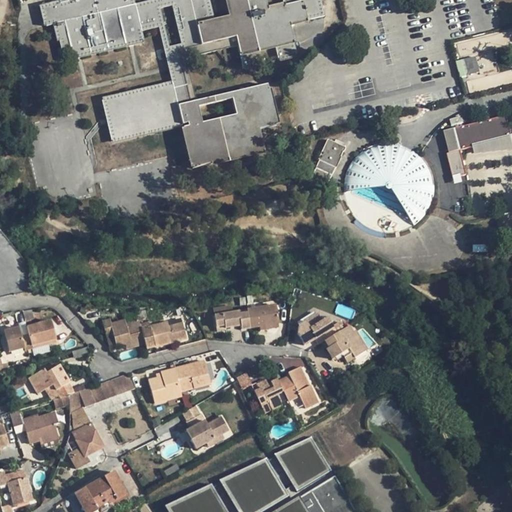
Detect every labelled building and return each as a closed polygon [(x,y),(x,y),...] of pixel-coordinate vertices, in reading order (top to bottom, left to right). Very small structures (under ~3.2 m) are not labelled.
[(260,131),(278,127),(267,85),(197,101),(187,58),(237,47),(242,69),(262,65),(260,52),(276,48),(279,61),(299,57),(291,25),(325,17),(320,0),(69,0),(70,0),(41,7),(46,26),(55,25),(64,60),(143,42),(140,32),(159,28),(173,85),(102,102),(111,142),(186,125),(187,128),(182,129),(192,169),(265,153),(260,131)] [(457,60),(459,76),(477,74),(475,57),(457,60)] [(507,117),(443,128),(453,183),(465,181),(458,145),(510,136),(511,145),(511,130),(509,131),(507,117)] [(339,149),(343,151),(344,152),(346,148),(327,140),(318,160),(320,160),(310,182),(325,189),(335,167),(337,168),(342,158),(341,157),(336,155),(339,149)] [(347,170),(345,176),(343,184),(343,190),(344,197),(346,205),(351,214),(357,221),(366,227),(375,231),(385,233),(393,233),(400,231),(409,228),(416,224),(422,218),(426,213),(430,204),(432,197),(433,189),(432,182),(431,176),(428,168),(425,162),(420,157),(416,153),(408,148),(403,146),(397,144),(390,144),(384,144),(379,144),(372,146),(362,152),(358,155),(353,160),(350,164),(347,170)] [(246,311),(257,328),(258,327),(276,324),(278,324),(275,306),(246,311)] [(213,310),(214,317),(232,314),(230,307),(213,310)] [(24,317),(27,321),(34,319),(32,311),(23,312),(24,317)] [(232,314),(214,317),(216,328),(224,327),(224,329),(240,326),(241,331),(250,329),(246,311),(232,314)] [(246,311),(250,329),(257,328),(246,311)] [(335,335),(331,328),(326,319),(321,321),(317,314),(299,325),(297,334),(304,346),(314,340),(318,338),(321,343),(335,335)] [(42,342),(48,341),(56,339),(50,317),(29,323),(42,342)] [(104,337),(112,335),(109,325),(108,320),(100,322),(104,337)] [(123,322),(109,325),(112,335),(115,348),(124,346),(129,344),(130,348),(144,345),(139,326),(138,323),(124,326),(123,322)] [(9,347),(24,344),(21,333),(18,323),(3,327),(9,347)] [(32,345),(42,342),(29,323),(26,324),(28,331),(32,345)] [(339,323),(331,328),(335,335),(343,330),(339,323)] [(145,348),(154,346),(149,328),(148,324),(139,326),(144,345),(145,348)] [(166,324),(149,328),(154,346),(154,348),(186,340),(182,324),(167,328),(166,324)] [(349,326),(343,330),(335,335),(321,343),(331,360),(341,354),(344,358),(351,354),(354,358),(367,350),(355,331),(353,332),(349,326)] [(32,345),(28,331),(21,333),(24,344),(24,347),(32,345)] [(180,392),(180,394),(211,386),(204,361),(174,369),(180,392)] [(52,386),(59,398),(69,395),(75,393),(58,365),(45,373),(52,386)] [(290,377),(279,382),(287,400),(288,401),(299,396),(305,409),(319,403),(311,387),(309,387),(300,368),(289,374),(290,377)] [(37,395),(47,389),(52,386),(45,373),(43,369),(28,378),(37,395)] [(161,377),(157,378),(148,381),(154,403),(168,400),(166,395),(180,392),(174,369),(160,373),(161,377)] [(135,390),(127,374),(75,393),(79,399),(85,409),(135,390)] [(239,383),(243,381),(248,377),(246,374),(236,379),(239,383)] [(252,385),(248,377),(243,381),(246,389),(252,385)] [(278,380),(272,383),(272,385),(269,386),(268,384),(267,380),(257,385),(259,390),(255,392),(265,413),(282,406),(280,403),(287,400),(279,382),(278,380)] [(47,389),(53,399),(59,398),(52,386),(47,389)] [(181,396),(180,394),(180,392),(166,395),(168,400),(181,396)] [(75,393),(69,395),(70,403),(71,420),(70,435),(73,435),(80,449),(71,454),(73,458),(71,460),(76,470),(89,463),(85,457),(103,447),(83,410),(85,409),(79,399),(75,393)] [(196,407),(183,414),(188,422),(187,423),(191,430),(190,430),(195,439),(191,442),(195,449),(207,443),(209,448),(225,439),(222,434),(228,430),(221,418),(208,425),(202,414),(200,415),(196,407)] [(13,427),(23,424),(21,420),(19,410),(9,413),(13,427)] [(23,424),(25,431),(29,430),(30,434),(26,435),(29,444),(39,441),(57,435),(54,424),(57,423),(54,412),(38,417),(37,415),(21,420),(23,424)] [(158,417),(150,421),(154,429),(162,425),(158,417)] [(358,511),(310,429),(162,506),(165,511),(358,511)] [(185,433),(191,442),(195,439),(190,430),(185,433)] [(267,437),(263,430),(258,433),(262,440),(267,437)] [(58,439),(57,435),(39,441),(41,444),(58,439)] [(23,471),(5,477),(14,506),(32,501),(23,471)] [(113,472),(74,495),(83,511),(94,511),(97,511),(96,509),(114,499),(115,500),(126,494),(113,472)] [(74,511),(83,511),(74,495),(67,498),(74,511)]
